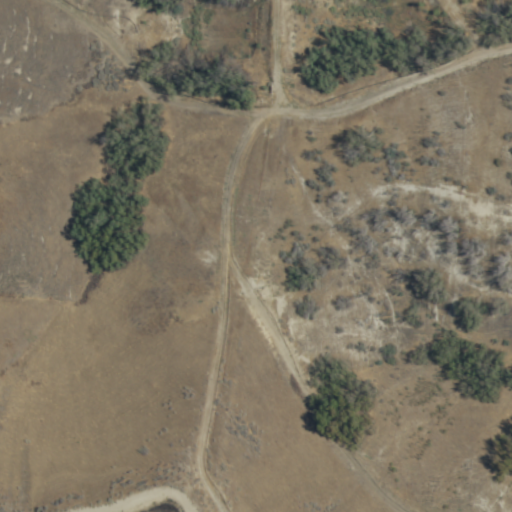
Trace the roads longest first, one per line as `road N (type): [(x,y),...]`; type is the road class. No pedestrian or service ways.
road 1 (track): [(511,71),(454,76),(350,113),(235,123),(194,144),(173,296),(263,465),(302,511)]
road 2 (track): [(211,0),(194,144)]
